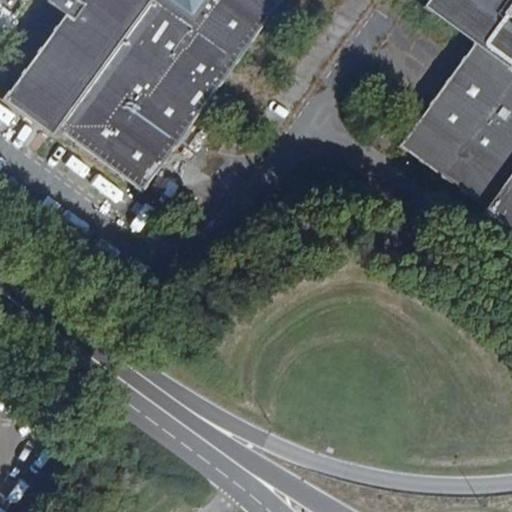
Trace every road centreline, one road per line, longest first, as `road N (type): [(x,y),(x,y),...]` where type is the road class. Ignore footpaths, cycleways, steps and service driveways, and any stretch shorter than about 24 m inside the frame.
road 1 (unclassified): [(511,484),(427,487),(366,477),(131,380)]
road 2 (unclassified): [(351,511),(265,472),(131,380)]
road 3 (unclassified): [(131,380),(269,511)]
road 4 (unclassified): [(0,286),(131,380)]
